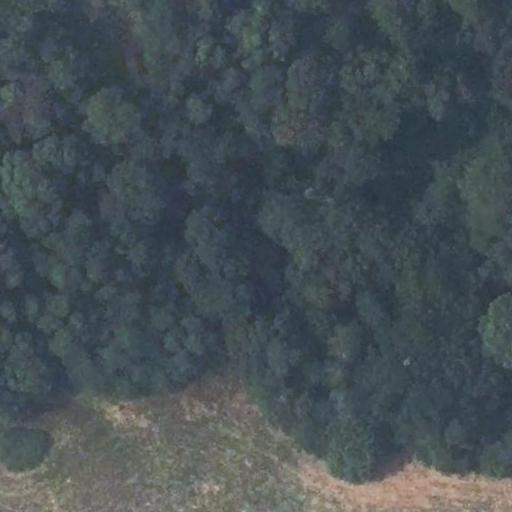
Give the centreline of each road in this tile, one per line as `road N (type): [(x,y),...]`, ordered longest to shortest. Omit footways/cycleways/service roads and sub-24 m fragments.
road 1 (track): [(0,390),(246,360),(511,298)]
road 2 (track): [(0,228),(53,232),(329,213),(511,159)]
